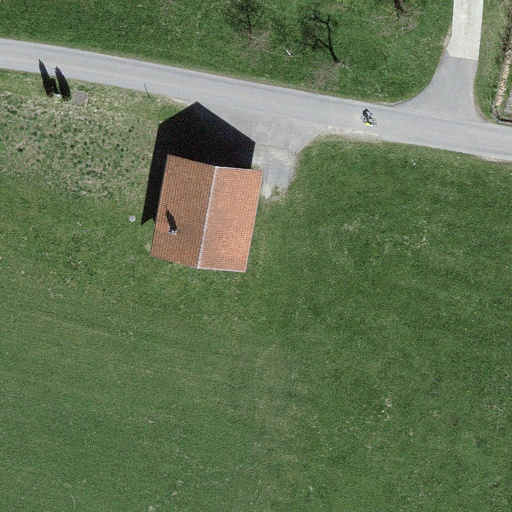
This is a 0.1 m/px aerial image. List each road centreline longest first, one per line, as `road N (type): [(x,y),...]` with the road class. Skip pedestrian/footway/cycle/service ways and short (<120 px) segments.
road 1 (unclassified): [(0,51),(511,142)]
road 2 (track): [(465,0),(443,131)]
